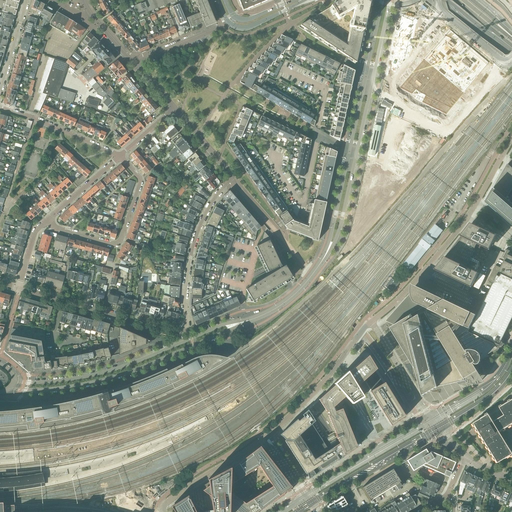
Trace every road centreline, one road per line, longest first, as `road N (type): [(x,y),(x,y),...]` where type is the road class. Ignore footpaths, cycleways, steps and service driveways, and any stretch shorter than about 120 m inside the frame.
road 1 (residential): [(174,108),(232,180),(198,230),(187,269),(186,328),(171,331),(18,287)]
road 2 (residential): [(322,260),(343,214),(390,0)]
road 3 (residential): [(381,0),(322,260)]
road 4 (residential): [(9,388),(51,389),(128,372),(245,321)]
road 5 (residential): [(245,321),(87,376),(13,376)]
road 6 (residential): [(119,156),(140,184),(116,244),(48,219)]
road 7 (unclassified): [(266,436),(371,321)]
road 8 (secondary): [(312,503),(440,426)]
road 9 (secondary): [(433,420),(306,496)]
road 10 (unclassified): [(371,321),(467,216)]
road 11 (residential): [(119,156),(0,107)]
road 12 (tertiary): [(266,436),(185,488),(163,511)]
